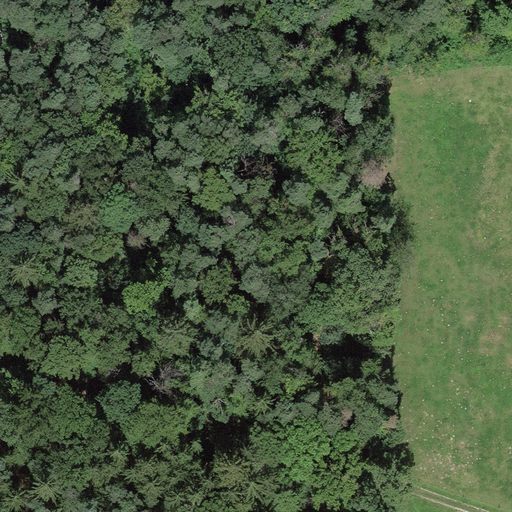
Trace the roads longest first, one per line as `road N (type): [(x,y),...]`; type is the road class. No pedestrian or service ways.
road 1 (track): [(0,403),(311,451),(478,511)]
road 2 (track): [(311,451),(223,293),(148,90)]
